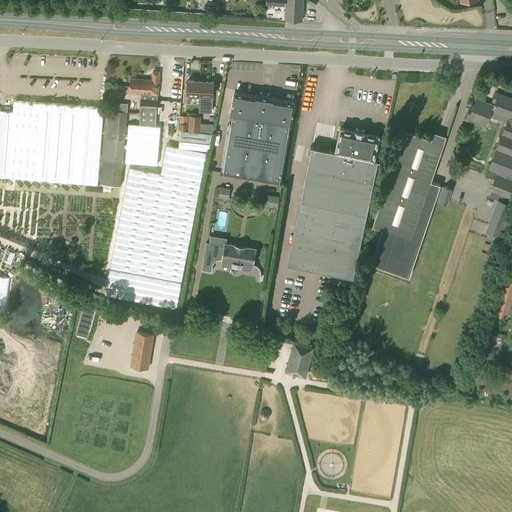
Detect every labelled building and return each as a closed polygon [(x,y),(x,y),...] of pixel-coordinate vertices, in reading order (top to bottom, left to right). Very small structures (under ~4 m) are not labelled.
[(302,20),(302,0),(265,0),(266,4),(285,5),(285,19),(302,20)] [(187,1),(185,9),(194,11),(195,2),(187,1)] [(157,94),(159,72),(153,71),(152,80),(131,79),(130,92),(142,93),(140,124),(128,123),(125,162),(157,164),(160,126),(156,125),(156,116),(157,100),(158,94),(157,94)] [(199,95),(200,81),(188,80),(187,89),(185,88),(184,102),(190,102),(191,95),(199,95)] [(200,81),(199,95),(200,95),(199,105),(212,106),(213,96),(212,96),(213,82),(200,81)] [(254,95),(235,92),(231,115),(232,115),(231,122),(230,122),(221,173),(281,183),(289,132),(288,132),(289,124),(291,125),(294,102),(275,98),(275,97),(255,94),(254,95)] [(509,114),(508,119),(511,120),(511,98),(495,92),(493,100),(495,101),(494,104),(492,110),(493,110),(502,113),(502,111),(509,114)] [(492,110),(494,104),(476,98),(472,109),(470,108),(466,118),(485,125),(491,110),(492,110)] [(103,112),(104,106),(14,99),(11,138),(8,177),(98,184),(103,112)] [(121,186),(125,136),(127,111),(106,110),(104,135),(100,184),(121,186)] [(189,130),(199,131),(199,132),(211,133),(212,133),(214,124),(199,123),(200,115),(190,115),(189,130)] [(511,120),(508,119),(497,147),(489,166),(486,174),(494,178),(489,188),(511,197),(511,120)] [(374,159),(379,135),(340,127),(335,151),(312,146),(300,201),(287,264),(353,277),(367,214),(378,160),(374,159)] [(208,150),(211,133),(199,132),(181,130),(180,133),(178,147),(208,150)] [(408,276),(439,184),(421,178),(428,159),(437,162),(443,143),(405,130),(372,226),(382,229),(370,263),(408,276)] [(184,279),(205,152),(174,147),(153,273),(152,272),(148,297),(182,302),(185,279),(184,279)] [(124,190),(139,190),(139,181),(125,181),(124,190)] [(222,185),(221,196),(231,197),(232,186),(222,185)] [(447,205),(452,189),(441,185),(436,202),(447,205)] [(270,204),(280,205),(282,194),(272,193),(270,204)] [(489,231),(489,232),(487,236),(499,241),(501,235),(489,231)] [(252,264),(255,248),(225,243),(222,259),(252,264)] [(507,319),(511,302),(511,279),(506,277),(494,315),(507,319)] [(499,347),(504,334),(492,330),(488,343),(499,347)] [(311,355),(313,346),(293,341),(290,349),(311,355)] [(305,377),(308,368),(287,363),(284,371),(305,377)] [(416,387),(420,373),(414,371),(410,385),(416,387)]
